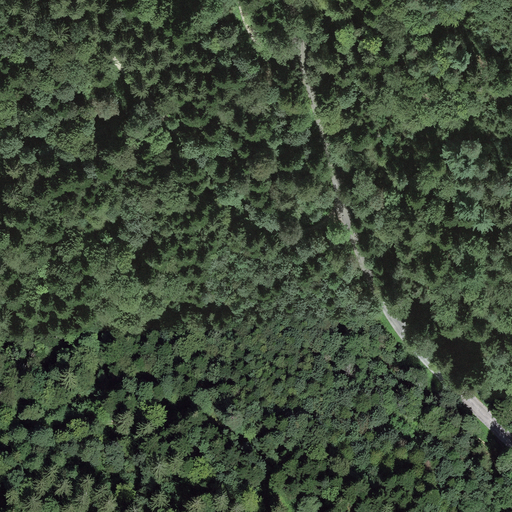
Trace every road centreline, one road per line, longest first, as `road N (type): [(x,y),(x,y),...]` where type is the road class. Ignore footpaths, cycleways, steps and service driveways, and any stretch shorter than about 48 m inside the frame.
road 1 (unclassified): [(289,0),(343,212),(367,272),(400,329),(511,445)]
road 2 (track): [(68,0),(248,213),(265,226),(305,233),(343,212)]
road 3 (track): [(0,441),(189,417),(233,434),(282,511)]
road 4 (track): [(238,0),(247,34),(281,60),(303,61),(326,31),(330,0)]
